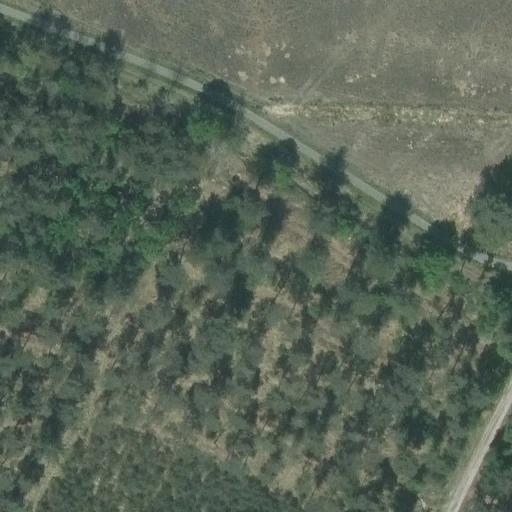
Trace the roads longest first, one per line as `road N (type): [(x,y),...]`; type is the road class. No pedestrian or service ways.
road 1 (track): [(511,303),(0,41)]
road 2 (track): [(458,511),(511,399)]
